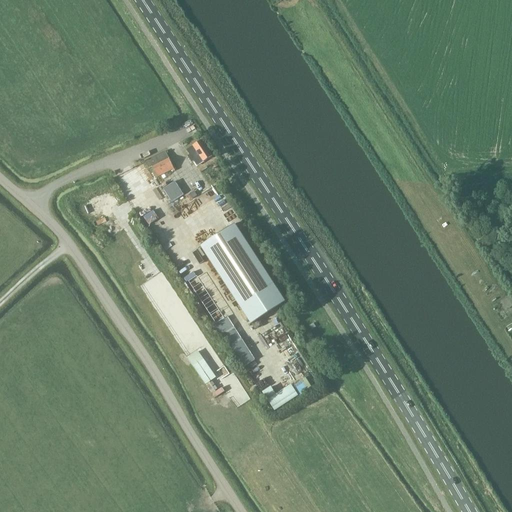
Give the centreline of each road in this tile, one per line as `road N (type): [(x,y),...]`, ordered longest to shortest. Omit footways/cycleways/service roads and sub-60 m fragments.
road 1 (primary): [(468,511),(141,0)]
road 2 (unclassified): [(239,511),(68,244),(0,177)]
